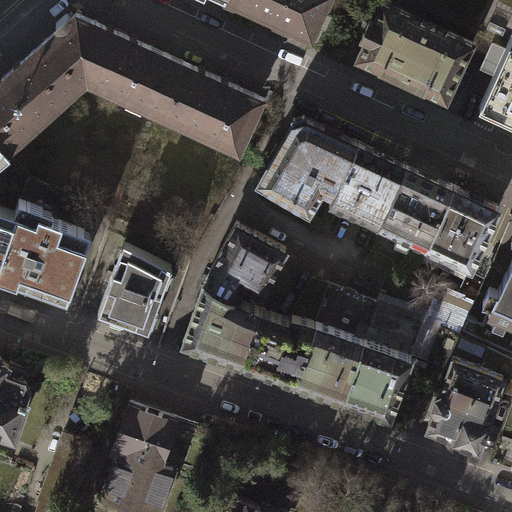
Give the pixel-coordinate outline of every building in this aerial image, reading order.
[(229,0),(307,36),(323,0),(229,0)] [(388,72),(443,97),(469,40),(379,0),(378,0),(353,56),(388,72)] [(126,35),(73,11),(17,59),(0,73),(0,145),(1,146),(83,77),(234,145),(257,93),(202,68),(126,35)] [(511,34),(480,104),(492,110),(511,118),(511,34)] [(330,190),(354,138),(304,116),(303,112),(296,113),(290,114),(290,118),(255,179),(305,207),(318,184),(330,190)] [(326,198),(375,221),(402,161),(394,157),(386,153),(378,150),(370,146),(354,138),(330,190),(326,198)] [(0,146),(1,146),(0,145),(0,242),(13,209),(0,205),(0,146)] [(402,161),(375,221),(422,243),(450,183),(434,176),(426,172),(418,168),(410,165),(402,161)] [(450,183),(422,243),(437,249),(434,256),(464,270),(470,257),(495,203),(473,193),(450,183)] [(0,242),(0,273),(62,297),(88,231),(36,211),(39,206),(17,197),(13,209),(0,242)] [(260,286),(284,246),(234,219),(201,270),(236,287),(242,277),(260,286)] [(120,238),(94,309),(144,327),(168,262),(120,238)] [(511,250),(486,309),(511,320),(511,250)] [(367,401),(390,410),(409,351),(411,345),(366,327),(377,297),(312,273),(295,303),(287,300),(285,306),(236,287),(201,270),(197,269),(176,331),(210,345),(238,355),(267,365),(315,382),(367,401)] [(428,306),(381,288),(377,297),(366,327),(411,345),(409,351),(428,358),(442,324),(461,332),(477,296),(438,281),(428,306)] [(430,401),(423,423),(480,443),(499,388),(506,366),(483,358),(449,346),(438,380),(432,381),(427,395),(430,401)] [(506,366),(499,388),(511,392),(511,356),(487,346),(483,358),(506,366)] [(0,423),(25,432),(38,392),(6,381),(14,356),(0,351),(0,423)] [(118,440),(126,443),(108,493),(160,511),(169,511),(187,463),(169,457),(188,406),(137,388),(118,440)] [(72,511),(98,434),(66,423),(35,511),(72,511)] [(289,511),(290,510),(230,487),(220,511),(289,511)]
